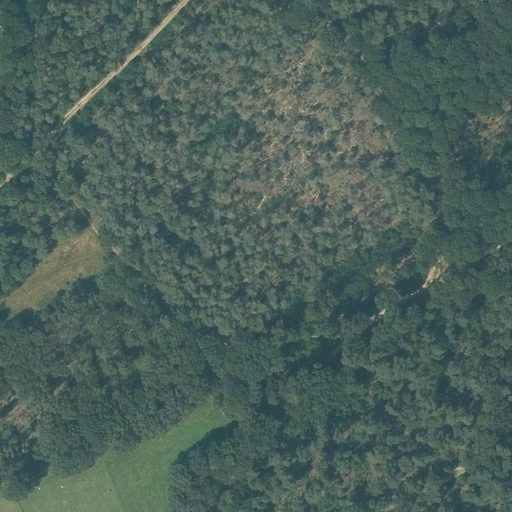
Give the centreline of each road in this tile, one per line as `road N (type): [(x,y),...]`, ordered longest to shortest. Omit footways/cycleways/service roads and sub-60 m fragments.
road 1 (track): [(346,326),(192,511)]
road 2 (track): [(181,0),(31,159)]
road 3 (track): [(511,453),(390,511)]
